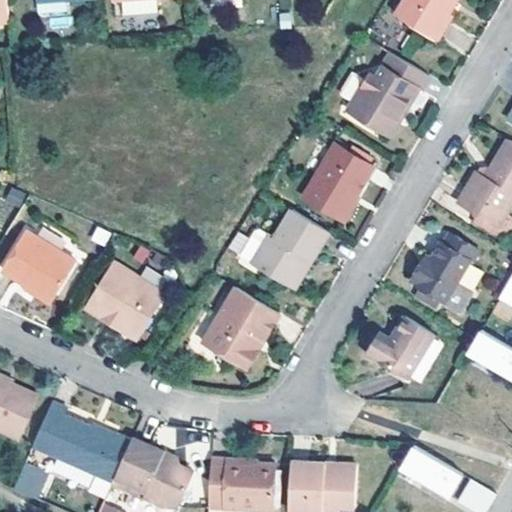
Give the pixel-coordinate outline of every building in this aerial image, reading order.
[(10,0),(0,0),(0,24),(13,23),(11,8),(10,0)] [(452,13),(460,0),(408,0),(400,14),(412,21),(439,37),(452,13)] [(439,37),(412,21),(409,26),(442,46),(459,17),(452,13),(439,37)] [(425,89),(433,76),(395,53),(381,78),(374,73),(352,111),(394,136),(403,121),(400,119),(409,104),(412,106),(422,88),(425,89)] [(511,211),(511,137),(510,137),(488,176),(481,171),(464,200),(484,212),(504,225),(511,211)] [(345,219),(376,166),(338,143),(307,197),(345,219)] [(254,262),(291,285),(308,255),(315,260),(332,231),(295,209),(278,237),(271,233),(254,262)] [(500,232),(504,225),(484,212),(480,220),(500,232)] [(32,281),(57,297),(80,262),(29,229),(5,267),(30,284),(32,281)] [(434,258),(421,280),(420,282),(450,302),(477,257),(446,239),(434,258)] [(308,255),(291,285),(298,289),(315,260),(308,255)] [(421,280),(434,258),(429,256),(416,277),(421,280)] [(123,323),(120,329),(135,339),(163,292),(113,261),(84,308),(101,318),(105,312),(123,323)] [(32,281),(30,284),(29,286),(54,302),(57,297),(32,281)] [(268,340),(285,313),(241,286),(207,340),(251,368),(263,349),(257,346),(263,337),(268,340)] [(105,312),(101,318),(100,319),(119,331),(120,329),(123,323),(105,312)] [(389,334),(376,356),(414,378),(440,334),(410,316),(395,338),(389,334)] [(511,342),(487,327),(474,349),(511,370),(511,342)] [(263,349),(268,340),(263,337),(257,346),(263,349)] [(0,371),(0,378),(14,384),(15,381),(17,379),(0,371)] [(43,393),(15,381),(14,384),(0,378),(0,426),(24,437),(43,393)] [(58,398),(38,443),(119,478),(122,471),(139,432),(122,426),(120,432),(70,411),(72,405),(58,398)] [(166,452),(169,446),(139,432),(122,471),(119,478),(117,481),(146,494),(147,491),(166,499),(183,501),(199,466),(178,457),(166,452)] [(468,472),(419,443),(407,464),(456,493),(468,472)] [(166,452),(178,457),(181,451),(169,446),(166,452)] [(215,454),(213,503),(278,507),(281,460),(230,458),(231,455),(215,454)] [(296,457),(294,508),(344,509),(345,503),(353,504),(359,502),(361,460),(296,457)] [(29,462),(19,485),(42,495),(52,472),(29,462)] [(478,477),(465,498),(488,511),(491,511),(503,492),(478,477)] [(109,501),(103,511),(128,511),(129,510),(109,501)]
